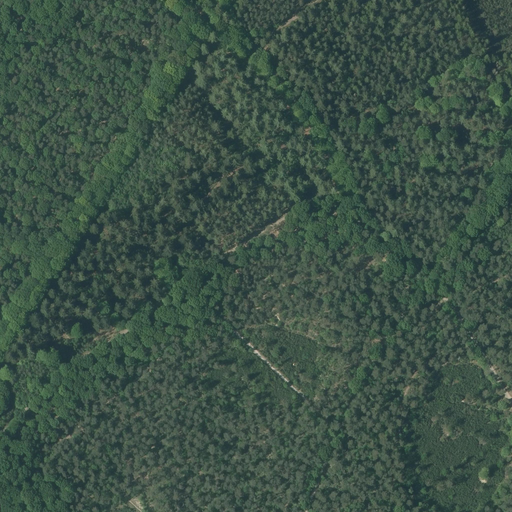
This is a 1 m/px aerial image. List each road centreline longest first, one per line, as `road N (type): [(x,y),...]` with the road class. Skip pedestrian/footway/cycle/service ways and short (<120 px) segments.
road 1 (track): [(511,402),(428,277),(350,194),(298,105),(262,65),(204,26)]
road 2 (track): [(140,511),(61,441),(178,341),(222,318),(350,194)]
road 3 (track): [(0,433),(188,274),(303,204),(322,176),(323,144)]
road 4 (track): [(305,511),(337,430),(95,197)]
road 5 (track): [(146,243),(249,162),(319,139),(466,53)]
road 6 (track): [(337,430),(395,322),(511,171)]
road 7 (track): [(0,89),(128,146)]
road 8 (track): [(28,511),(36,469),(61,441),(25,410)]
